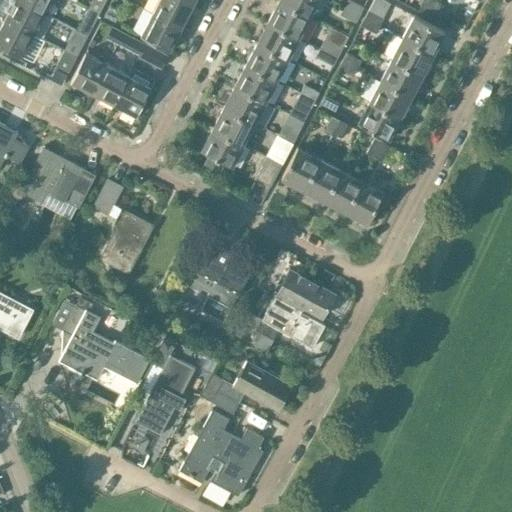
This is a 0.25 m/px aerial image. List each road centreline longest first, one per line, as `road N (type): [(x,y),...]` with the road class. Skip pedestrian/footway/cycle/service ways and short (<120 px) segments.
road 1 (residential): [(372,280),(511,28)]
road 2 (residential): [(249,511),(372,280)]
road 3 (residential): [(372,280),(144,164)]
road 4 (residential): [(144,164),(230,0)]
road 5 (residential): [(144,164),(0,88)]
road 6 (residential): [(101,462),(213,511)]
